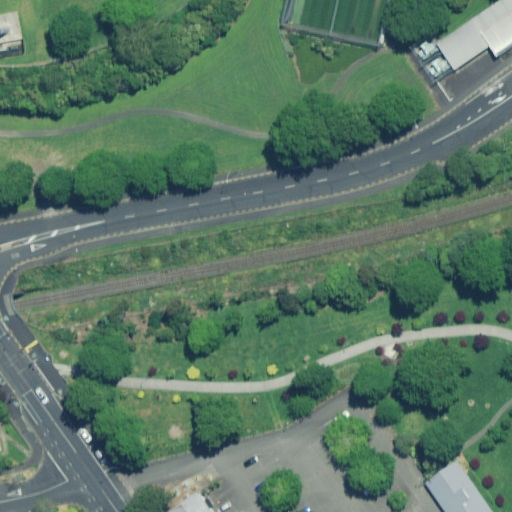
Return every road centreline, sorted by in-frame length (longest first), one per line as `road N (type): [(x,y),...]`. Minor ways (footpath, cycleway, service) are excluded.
road 1 (tertiary): [(511,93),(378,161),(0,241)]
road 2 (secondary): [(0,343),(86,469)]
